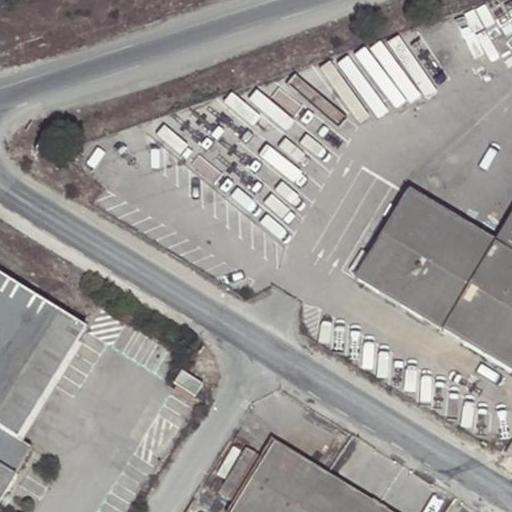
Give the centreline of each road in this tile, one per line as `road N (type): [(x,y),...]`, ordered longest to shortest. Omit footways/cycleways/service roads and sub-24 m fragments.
road 1 (tertiary): [(511,500),(0,184)]
road 2 (trunk): [(0,107),(326,0)]
road 3 (unknown): [(305,279),(362,188),(511,62)]
road 4 (unknown): [(305,279),(204,222),(116,148)]
road 5 (unknown): [(231,388),(417,511)]
